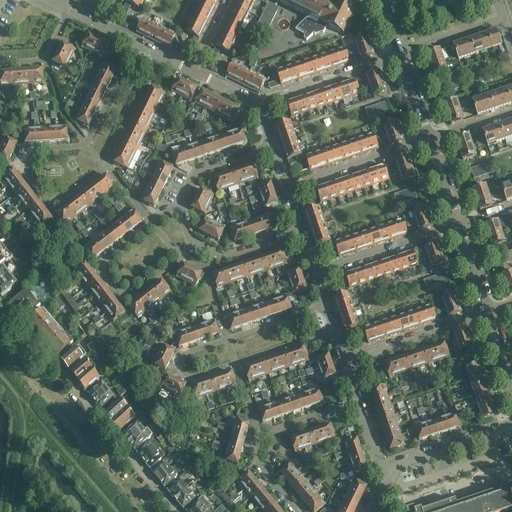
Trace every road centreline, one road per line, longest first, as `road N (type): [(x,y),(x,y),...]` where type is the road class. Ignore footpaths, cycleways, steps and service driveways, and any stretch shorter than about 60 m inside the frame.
road 1 (residential): [(86,144),(31,152),(27,174),(54,207),(107,167),(162,58)]
road 2 (residential): [(177,511),(0,300)]
road 3 (residential): [(193,241),(139,293),(123,295),(103,275),(106,257),(179,207)]
road 4 (residential): [(236,365),(193,378),(182,371),(183,356),(324,306)]
road 5 (residential): [(345,363),(489,311)]
road 6 (residential): [(315,274),(458,225)]
road 7 (residential): [(287,188),(427,139)]
road 8 (residential): [(258,104),(397,54)]
road 9 (residential): [(382,469),(511,425)]
road 10 (residential): [(179,207),(198,171),(273,148)]
